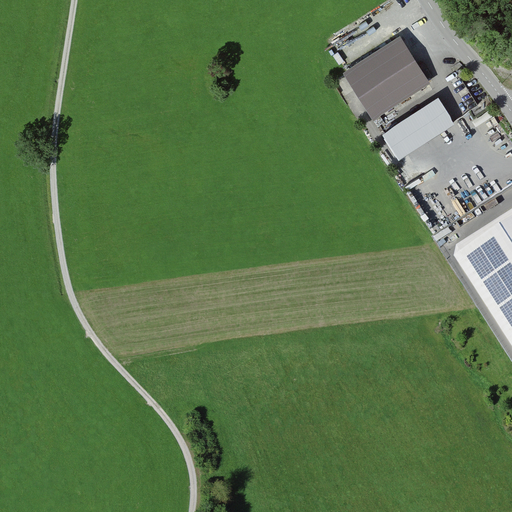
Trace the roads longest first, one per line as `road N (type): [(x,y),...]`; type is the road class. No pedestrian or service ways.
road 1 (track): [(193,511),(191,463),(177,434),(107,354),(67,282),(52,154),(74,0)]
road 2 (tertiary): [(428,0),(511,113)]
